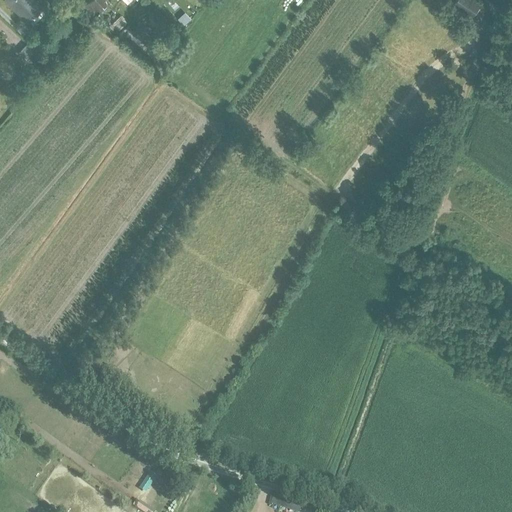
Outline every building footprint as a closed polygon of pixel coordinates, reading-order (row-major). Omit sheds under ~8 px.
[(36,0),(4,0),(28,23),(30,21),(33,24),(45,12),(42,9),(44,7),(36,0)] [(109,0),(89,0),(81,8),(86,14),(89,12),(105,29),(106,28),(112,34),(127,22),(109,0)] [(479,0),(456,0),(453,5),(472,18),(475,14),(476,14),(481,8),(480,7),(483,3),(479,0)] [(27,42),(39,53),(49,42),(37,32),(27,42)] [(39,53),(27,42),(19,51),(19,52),(27,59),(28,58),(33,63),(41,54),(39,53)] [(106,366),(102,375),(105,377),(103,381),(109,385),(116,384),(118,385),(123,376),(106,366)] [(134,501),(132,506),(143,511),(154,511),(155,511),(134,501)]
